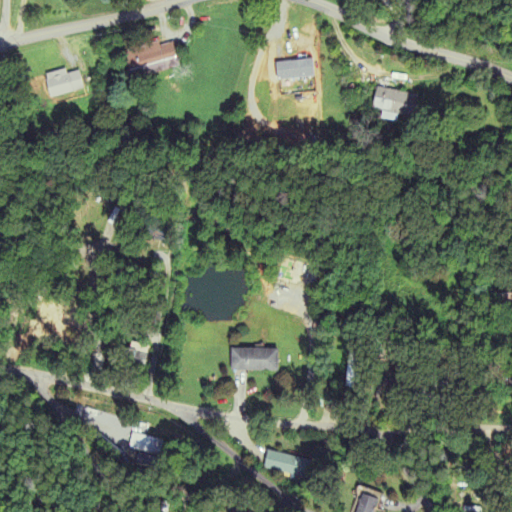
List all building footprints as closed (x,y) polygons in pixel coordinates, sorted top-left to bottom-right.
[(124,51),(132,79),(178,67),(170,38),(124,51)] [(67,73),(66,69),(44,74),(51,98),(84,89),(79,70),(67,73)] [(420,95),(378,84),(372,109),(383,112),(381,117),(399,122),(400,115),(413,118),(420,95)] [(276,284),(314,291),(319,266),(281,258),(276,284)] [(231,371),(279,371),(279,349),(231,349),(231,371)] [(267,464),(282,471),(287,461),(272,454),(267,464)] [(354,511),(373,511),(380,494),(364,488),(354,511)]
